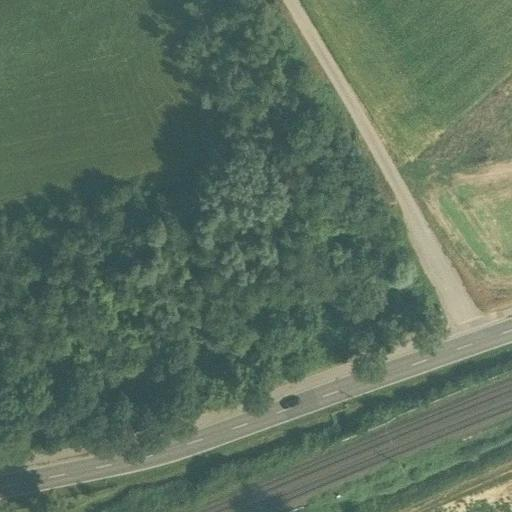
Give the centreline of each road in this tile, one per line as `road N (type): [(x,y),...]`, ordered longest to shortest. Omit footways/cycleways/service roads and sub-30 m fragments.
road 1 (secondary): [(0,494),(180,457),(511,336)]
road 2 (track): [(286,0),(448,268),(482,347)]
